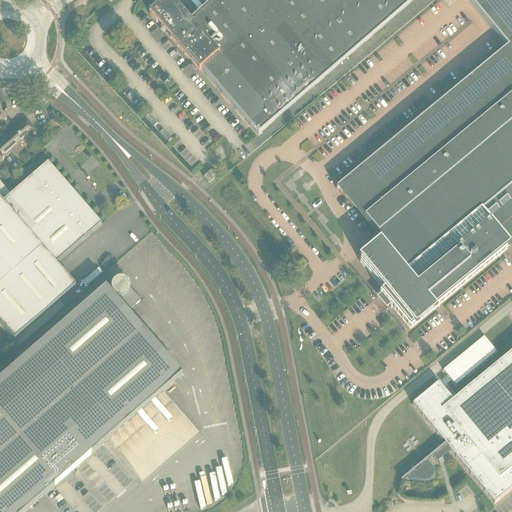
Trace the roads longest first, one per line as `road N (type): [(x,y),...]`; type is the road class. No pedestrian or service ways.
road 1 (tertiary): [(305,511),(263,303),(249,271),(187,201),(121,148)]
road 2 (tertiary): [(121,148),(221,277),(245,327),(276,508)]
